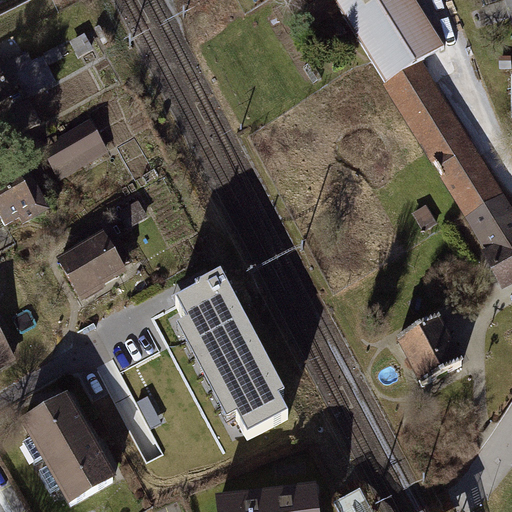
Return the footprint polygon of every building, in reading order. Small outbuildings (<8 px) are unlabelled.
[(328,0),(388,95),(384,98),(483,257),(479,260),(505,301),(511,296),(511,220),(419,72),(445,55),(410,0),(328,0)] [(1,78),(0,78),(0,116),(16,109),(1,78)] [(93,131),(41,160),(59,191),(111,163),(93,131)] [(36,164),(0,182),(0,234),(4,243),(49,221),(35,191),(47,185),(36,164)] [(117,239),(59,270),(84,313),(127,290),(120,279),(134,272),(117,239)] [(201,275),(169,292),(172,299),(249,440),(294,416),(217,274),(204,281),(201,275)] [(464,357),(436,311),(381,345),(409,390),(464,357)] [(0,351),(0,381),(12,376),(0,351)] [(68,408),(20,434),(62,511),(80,511),(115,493),(68,408)] [(316,511),(316,500),(215,511),(316,511)]
